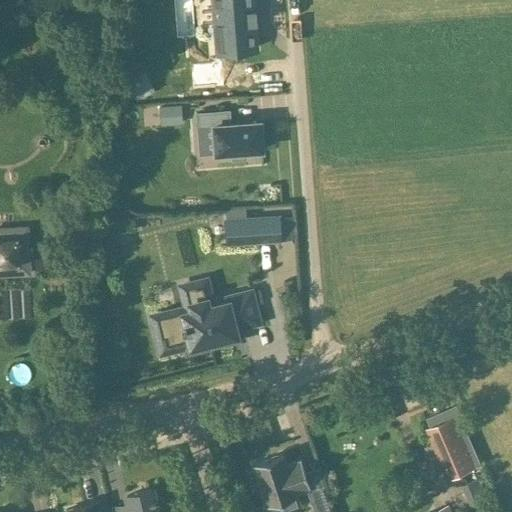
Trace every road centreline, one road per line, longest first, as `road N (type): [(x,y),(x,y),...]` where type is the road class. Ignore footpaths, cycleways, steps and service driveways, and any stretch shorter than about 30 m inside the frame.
road 1 (residential): [(320,369),(291,0)]
road 2 (unclassified): [(320,369),(511,300)]
road 3 (unclassified): [(0,449),(191,405)]
road 4 (unclassified): [(191,405),(320,369)]
